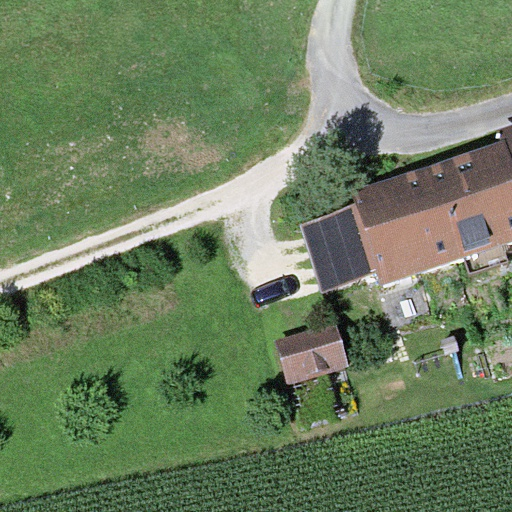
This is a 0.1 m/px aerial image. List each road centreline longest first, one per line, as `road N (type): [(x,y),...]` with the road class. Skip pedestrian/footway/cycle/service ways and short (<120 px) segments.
road 1 (track): [(0,284),(356,142)]
road 2 (track): [(511,101),(356,142),(332,83),(325,18),(332,0)]
